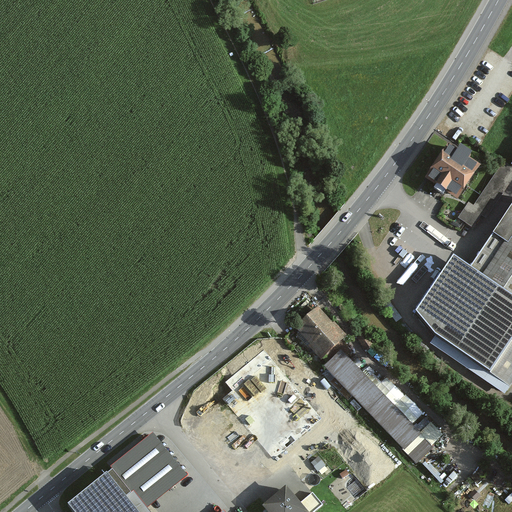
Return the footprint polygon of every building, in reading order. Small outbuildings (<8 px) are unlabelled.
[(457,149),(448,143),(425,177),(458,199),(481,165),(469,157),(473,151),(461,143),(457,149)] [(511,179),(511,166),(503,161),(473,206),(468,203),(458,218),(473,228),(481,215),(486,218),(511,179)] [(510,386),(511,383),(511,205),(471,265),(454,254),(416,310),(435,334),(510,386)] [(353,351),(318,313),(297,332),(333,370),(353,351)] [(420,437),(364,379),(350,393),(405,451),(420,437)] [(113,471),(68,508),(71,511),(144,511),(188,477),(153,434),(111,468),(113,471)] [(285,489),(261,509),(263,511),(317,511),(323,508),(313,496),(299,507),(285,489)]
